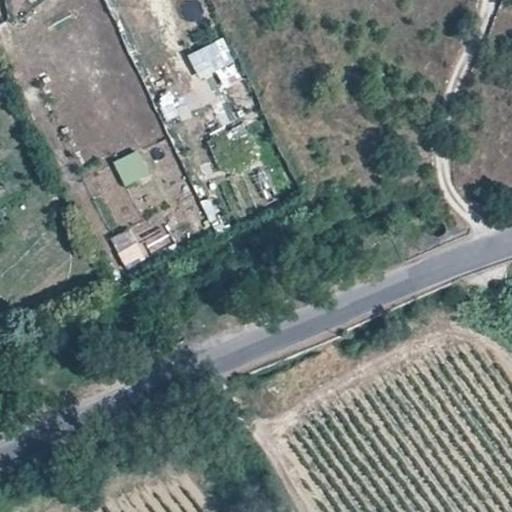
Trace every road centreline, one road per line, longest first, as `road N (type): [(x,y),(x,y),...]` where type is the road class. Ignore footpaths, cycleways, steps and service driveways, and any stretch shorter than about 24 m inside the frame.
road 1 (tertiary): [(0,454),(511,241)]
road 2 (track): [(493,248),(448,191),(441,157),(455,70),(489,0)]
